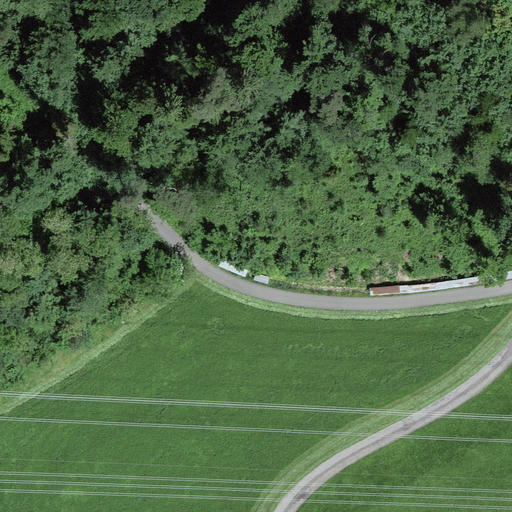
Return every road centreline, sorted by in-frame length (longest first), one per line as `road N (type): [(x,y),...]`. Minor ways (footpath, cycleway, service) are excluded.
road 1 (track): [(511,290),(404,304),(294,300),(212,274),(151,213),(118,194),(78,190),(0,208)]
road 2 (track): [(511,355),(453,403),(326,475),(282,511)]
